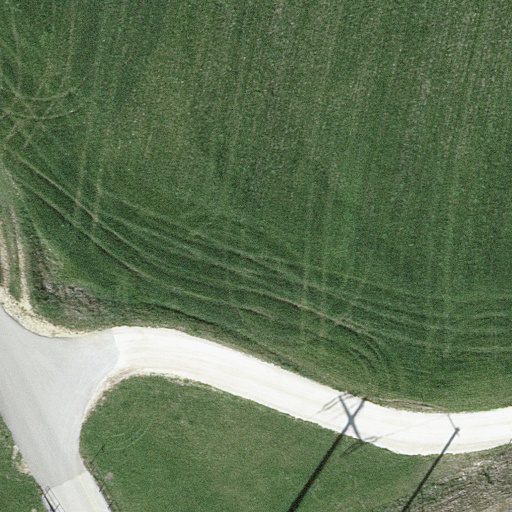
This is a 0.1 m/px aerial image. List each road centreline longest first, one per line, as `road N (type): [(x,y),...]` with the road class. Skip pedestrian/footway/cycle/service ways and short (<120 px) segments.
road 1 (track): [(18,394),(109,351),(191,361),(395,443),(477,443),(511,430)]
road 2 (unclassified): [(79,511),(0,357)]
road 3 (track): [(0,330),(12,283),(0,195)]
